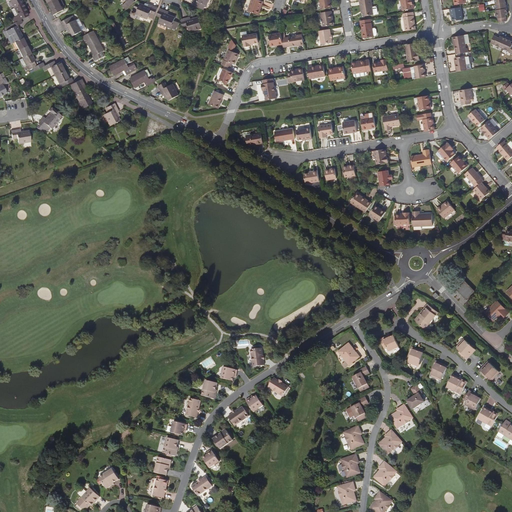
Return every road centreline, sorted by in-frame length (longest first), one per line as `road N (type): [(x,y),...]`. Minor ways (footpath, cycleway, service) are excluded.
road 1 (residential): [(348,320),(214,413),(173,511)]
road 2 (tertiary): [(32,0),(83,70),(216,142)]
road 3 (tertiary): [(216,142),(403,257)]
road 4 (residential): [(348,320),(386,393),(359,511)]
road 5 (residential): [(216,142),(254,64),(349,48)]
road 6 (residential): [(511,409),(451,356),(410,334)]
road 7 (residential): [(401,141),(282,162)]
